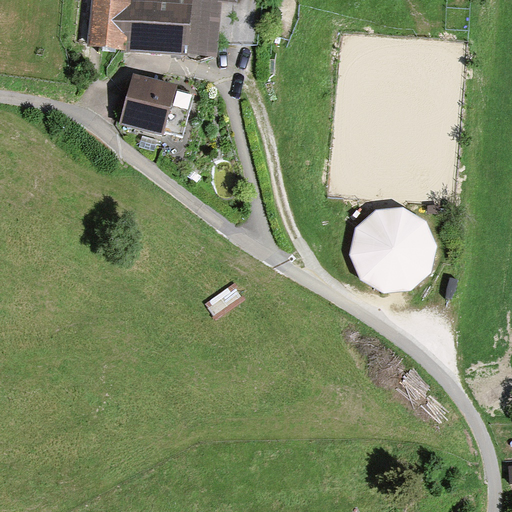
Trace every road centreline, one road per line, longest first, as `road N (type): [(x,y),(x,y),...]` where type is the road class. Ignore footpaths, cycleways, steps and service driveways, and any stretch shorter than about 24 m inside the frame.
road 1 (track): [(0,101),(45,107),(99,135),(404,343),(474,419),(489,454),(495,511)]
road 2 (track): [(249,0),(232,101),(259,249)]
road 3 (track): [(325,289),(284,207),(261,113),(237,59)]
